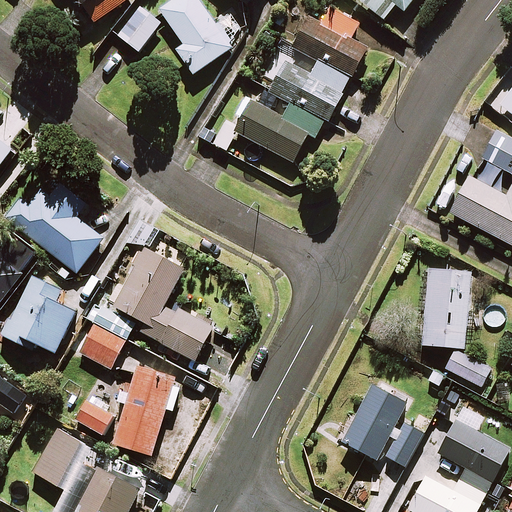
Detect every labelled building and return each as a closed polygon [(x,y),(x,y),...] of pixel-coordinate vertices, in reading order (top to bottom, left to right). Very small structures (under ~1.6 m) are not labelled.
[(83,0),(99,22),(129,0),(83,0)] [(234,48),(200,0),(179,0),(164,10),(188,45),(181,50),(197,74),(234,48)] [(366,0),(364,3),(387,19),(397,4),(408,12),(416,0),(366,0)] [(164,25),(143,8),(121,36),(141,52),(164,25)] [(319,62),(351,77),(353,73),(356,75),(370,49),(352,40),(360,23),(333,9),(325,25),(312,18),(296,50),(319,62)] [(351,77),(319,62),(314,73),(285,58),(269,90),(329,121),(351,77)] [(263,105),(248,97),(239,115),(245,119),(238,132),(296,162),(311,134),(317,138),(326,122),(269,92),(263,105)] [(0,171),(17,152),(10,146),(34,116),(14,100),(0,116),(0,171)] [(511,138),(499,131),(485,159),(511,173),(511,138)] [(472,176),(452,213),(511,244),(511,190),(509,195),(472,176)] [(91,202),(63,180),(51,195),(44,190),(32,206),(23,199),(9,218),(80,273),(108,238),(80,217),(91,202)] [(0,308),(41,253),(14,233),(0,251),(0,308)] [(187,269),(147,248),(117,305),(149,323),(144,332),(198,361),(216,327),(170,303),(187,269)] [(473,272),(431,268),(423,344),(465,348),(473,272)] [(65,289),(36,276),(16,319),(10,316),(2,333),(36,350),(39,344),(57,353),(78,312),(59,302),(65,289)] [(128,341),(97,325),(82,353),(112,369),(128,341)] [(492,368),(457,350),(447,368),(483,386),(492,368)] [(176,385),(178,380),(138,368),(130,392),(124,390),(121,400),(129,403),(117,443),(154,455),(168,410),(175,412),(183,387),(176,385)] [(29,394),(0,374),(0,402),(17,413),(29,394)] [(409,402),(375,383),(354,419),(348,415),(336,436),(377,459),(409,402)] [(90,399),(78,420),(109,437),(121,417),(90,399)] [(63,424),(38,412),(28,433),(51,445),(36,475),(69,491),(58,511),(145,511),(148,507),(139,503),(146,489),(89,460),(96,446),(61,429),(63,424)] [(477,511),(511,448),(457,420),(440,453),(468,467),(456,491),(428,476),(410,509),(415,511),(477,511)] [(409,423),(408,424),(389,456),(405,465),(424,433),(409,423)]
